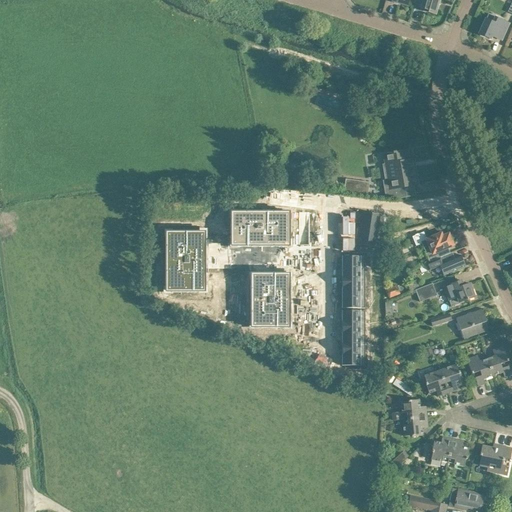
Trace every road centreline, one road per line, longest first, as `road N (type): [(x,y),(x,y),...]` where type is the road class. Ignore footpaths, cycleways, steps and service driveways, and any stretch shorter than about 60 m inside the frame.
road 1 (unknown): [(238,281),(241,313),(254,320),(323,324),(328,202),(262,207)]
road 2 (residential): [(461,197),(437,103),(450,47)]
road 3 (residential): [(328,202),(396,206),(461,197)]
road 4 (unclassified): [(511,430),(449,415),(511,393)]
road 5 (unclassified): [(28,511),(21,427),(0,392)]
road 6 (residential): [(511,309),(461,197)]
